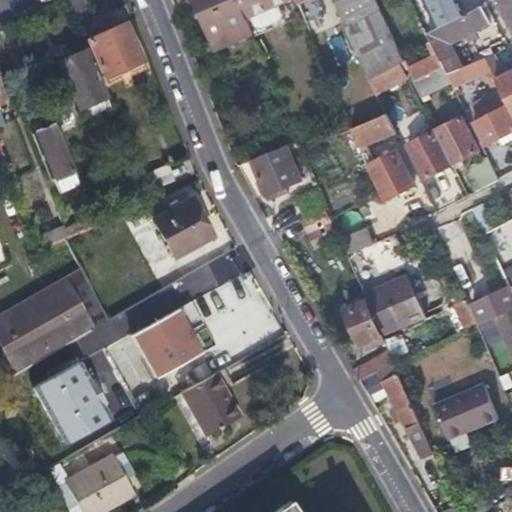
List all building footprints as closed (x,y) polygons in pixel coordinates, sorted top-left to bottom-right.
[(86,7),(82,0),(69,0),(75,12),(86,7)] [(252,40),(244,20),(235,0),(190,0),(213,56),(252,40)] [(235,0),(244,20),(291,0),(235,0)] [(406,63),(400,52),(378,6),(375,0),(334,0),(342,16),(352,37),(372,79),(403,65),(406,63)] [(437,55),(438,57),(452,50),(448,42),(488,24),(480,5),(425,30),(437,55)] [(338,44),(352,37),(342,16),(328,23),(338,44)] [(88,40),(95,55),(102,69),(139,52),(126,23),(88,40)] [(47,64),(53,81),(59,97),(98,82),(85,49),(47,64)] [(511,113),(511,69),(509,63),(498,68),(490,54),(483,57),(507,103),(511,113)] [(438,57),(437,55),(430,58),(408,69),(413,79),(442,65),(438,57)] [(443,66),(446,73),(460,67),(456,60),(443,66)] [(408,77),(403,65),(372,79),(378,91),(408,77)] [(443,66),(442,65),(413,79),(414,81),(412,82),(418,95),(449,80),(446,73),(443,66)] [(460,67),(446,73),(449,80),(452,85),(454,89),(458,86),(455,80),(464,76),(460,67)] [(511,130),(511,113),(507,103),(472,121),(485,145),(511,130)] [(396,130),(392,120),(387,109),(349,126),(357,147),(396,130)] [(426,176),(450,163),(475,150),(458,117),(409,143),(426,176)] [(55,122),(45,126),(35,130),(53,178),(73,169),(55,122)] [(250,159),(257,176),(265,193),(299,179),(284,144),(250,159)] [(367,165),(376,182),(385,198),(415,183),(397,149),(367,165)] [(481,157),(476,159),(471,162),(475,170),(466,174),(474,191),(494,180),(481,157)] [(146,192),(158,187),(171,182),(165,168),(140,178),(146,192)] [(81,220),(91,216),(77,180),(66,185),(81,220)] [(176,258),(195,248),(213,237),(191,198),(154,220),(176,258)] [(321,207),(319,204),(318,200),(299,210),(302,216),(321,207)] [(483,202),(472,209),(485,228),(496,221),(483,202)] [(439,225),(447,265),(463,262),(455,222),(439,225)] [(363,226),(336,237),(343,254),(370,243),(363,226)] [(488,236),(484,237),(488,246),(493,243),(488,236)] [(499,269),(505,266),(510,263),(498,240),(493,243),(488,246),(499,269)] [(505,266),(499,269),(508,287),(511,285),(511,262),(510,263),(505,266)] [(81,269),(0,310),(0,369),(2,373),(107,319),(81,269)] [(365,302),(378,334),(422,315),(405,273),(360,292),(365,302)] [(511,302),(505,289),(470,306),(479,323),(492,316),(511,357),(511,302)] [(475,324),(469,312),(463,299),(452,304),(463,330),(475,324)] [(382,341),(378,334),(365,302),(344,311),(358,344),(373,337),(376,343),(382,341)] [(177,312),(155,325),(132,338),(155,379),(200,354),(177,312)] [(129,333),(118,314),(91,330),(101,347),(102,348),(129,333)] [(85,333),(95,350),(101,347),(91,330),(85,333)] [(0,381),(0,383),(4,391),(8,400),(95,350),(85,333),(0,381)] [(358,381),(376,370),(391,362),(386,351),(352,371),(358,381)] [(376,370),(385,388),(394,406),(389,409),(393,418),(399,415),(418,456),(429,452),(391,362),(376,370)] [(183,393),(195,414),(207,436),(239,418),(215,375),(183,393)] [(481,383),(430,404),(445,438),(495,416),(481,383)] [(429,452),(418,456),(425,469),(435,464),(429,452)] [(67,483),(78,501),(84,511),(102,511),(134,493),(112,456),(67,483)] [(273,511),(295,511),(289,501),(273,511)]
